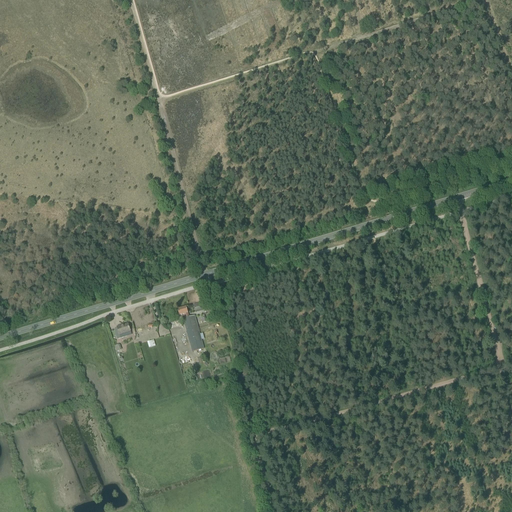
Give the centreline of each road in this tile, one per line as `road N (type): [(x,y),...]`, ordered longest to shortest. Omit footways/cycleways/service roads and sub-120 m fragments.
road 1 (track): [(273,511),(255,447),(259,434),(502,367)]
road 2 (secondary): [(511,180),(197,277)]
road 3 (secondary): [(0,338),(197,277)]
road 4 (track): [(204,274),(158,98)]
road 5 (track): [(474,0),(312,52)]
road 6 (track): [(502,367),(459,212)]
